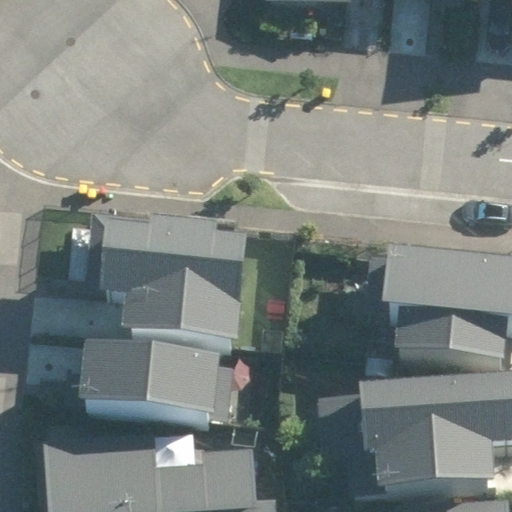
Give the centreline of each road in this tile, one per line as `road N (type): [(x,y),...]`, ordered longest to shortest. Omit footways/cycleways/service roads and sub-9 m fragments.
road 1 (residential): [(83,80),(139,115),(240,144),(511,168)]
road 2 (residential): [(83,80),(1,179),(0,191)]
